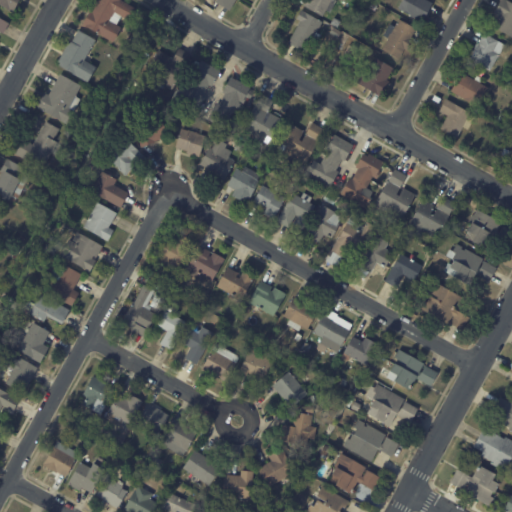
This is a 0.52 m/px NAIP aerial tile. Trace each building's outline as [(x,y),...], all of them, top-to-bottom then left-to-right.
[(25,0),(18,13),(0,1),(0,0),(25,0)] [(119,0),(133,8),(126,19),(120,16),(115,24),(119,27),(110,42),(80,24),(88,10),(90,12),(97,0),(119,0)] [(234,0),(228,12),(214,4),(216,0),(234,0)] [(302,7),(305,0),(335,0),(337,1),(330,13),(325,10),(322,17),(302,7)] [(424,0),(432,4),(422,24),(397,10),(402,0),(424,0)] [(504,0),(511,4),(511,37),(491,27),(497,16),(494,14),(501,0),(504,0)] [(300,52),(287,46),(298,22),(295,21),(299,12),(321,22),(315,34),(320,37),(315,45),(310,43),(309,44),(306,43),(301,53),(300,52)] [(0,31),(3,33),(9,21),(0,16),(0,31)] [(332,19),(340,23),(337,29),(329,25),(332,19)] [(414,30),(414,31),(410,40),(411,40),(406,52),(404,51),(398,61),(381,52),(387,40),(382,38),(388,26),(394,29),(397,22),(414,30)] [(133,27),(140,31),(137,36),(129,32),(133,27)] [(332,28),(340,33),(337,39),(329,34),(332,28)] [(96,40),(84,61),(95,67),(87,82),(56,65),(70,41),(73,42),(79,30),(96,40)] [(498,43),(493,53),(498,56),(489,72),(469,61),(483,35),(498,43)] [(179,48),(191,55),(167,92),(140,75),(157,49),(171,58),(178,47),(179,48)] [(218,72),(210,86),(208,85),(202,95),(204,97),(195,113),(178,104),(194,76),(190,74),(198,59),(218,71),(218,72)] [(386,80),(376,98),(352,84),(360,70),(366,73),(373,61),(388,70),(385,76),(387,77),(386,80)] [(40,95),(42,92),(47,95),(58,74),(80,86),(74,96),(79,99),(65,124),(34,107),(40,95)] [(449,93),(460,74),(473,81),(476,76),(481,80),(479,84),(488,89),(477,109),(449,93)] [(230,77),(248,87),(243,96),(245,97),(242,104),(238,101),(237,103),(243,106),(241,111),(235,108),(231,114),(229,113),(227,118),(237,124),(231,134),(205,119),(214,103),(217,104),(223,94),(220,92),(229,76),(230,77)] [(262,95),(272,101),(266,111),(281,120),(267,144),(263,142),(259,149),(249,143),(252,136),(244,131),(242,136),(236,133),(259,94),(262,95)] [(97,95),(105,99),(101,106),(94,102),(97,95)] [(440,110),(445,100),(475,116),(468,130),(463,127),(456,139),(439,130),(447,116),(439,112),(440,110)] [(160,139),(140,147),(131,125),(156,115),(165,136),(160,139)] [(11,153),(20,138),(31,145),(45,121),(58,129),(53,138),(58,141),(41,170),(11,153)] [(313,123),(323,129),(303,165),(288,156),(285,163),(276,158),(280,151),(274,148),(288,123),(305,132),(311,122),(313,123)] [(189,154),(185,153),(186,150),(174,147),(179,129),(204,136),(198,156),(189,154)] [(352,145),(343,160),(341,159),(335,170),(337,171),(329,188),(302,173),(309,159),(319,164),(326,151),(322,148),(330,133),(352,145)] [(141,157),(124,175),(102,156),(121,135),(143,155),(141,157)] [(226,145),(224,148),(231,152),(228,158),(234,161),(225,179),(199,165),(209,147),(212,149),(216,140),(226,145)] [(235,141),(242,144),(240,150),(232,147),(235,141)] [(511,170),(500,164),(511,141),(511,170)] [(362,154),(366,156),(368,154),(382,162),(376,172),(378,173),(375,178),(372,176),(365,189),(363,187),(360,193),(370,198),(365,208),(339,194),(348,177),(351,179),(357,168),(354,167),(361,153),(362,154)] [(0,197),(0,167),(5,158),(30,173),(13,203),(6,199),(5,201),(0,197)] [(231,195),(234,189),(226,185),(235,168),(241,171),(244,166),(260,174),(257,180),(258,181),(246,203),(231,195)] [(395,170),(406,176),(399,187),(402,189),(405,185),(416,192),(400,220),(373,204),(393,169),(395,170)] [(101,172),(115,180),(112,185),(127,193),(119,208),(89,191),(100,171),(101,172)] [(263,207),(252,201),(261,185),(283,198),(272,218),(262,213),(265,208),(263,207)] [(300,197),(305,200),(307,195),(311,197),(309,202),(315,206),(302,230),(293,225),(297,216),(295,215),(288,228),(275,221),(291,193),(300,197)] [(444,197),(454,202),(435,239),(418,229),(414,236),(409,233),(412,227),(408,224),(421,199),(436,207),(442,196),(444,197)] [(316,243),(304,236),(321,205),(322,206),(325,201),(333,206),(331,210),(334,212),(334,214),(340,217),(329,238),(324,235),(318,244),(316,243)] [(115,214),(108,228),(112,230),(106,241),(81,227),(95,202),(115,214)] [(492,230),(490,234),(492,235),(483,250),(468,241),(469,239),(464,237),(467,232),(465,231),(469,224),(468,223),(475,209),(497,221),(492,230)] [(358,225),(356,230),(358,231),(361,226),(363,228),(366,222),(377,228),(364,251),(350,243),(336,268),(323,261),(347,219),(358,225)] [(102,246),(94,260),(95,261),(89,272),(57,255),(66,239),(71,241),(76,232),(102,246)] [(181,236),(191,241),(175,273),(157,264),(161,256),(157,254),(164,240),(175,246),(180,235),(181,236)] [(25,239),(21,246),(16,243),(19,236),(25,239)] [(378,264),(375,263),(370,273),(358,266),(375,236),(387,243),(384,248),(392,253),(384,267),(378,264)] [(461,247),(482,259),(477,267),(479,268),(483,261),(496,268),(488,281),(477,275),(469,288),(452,278),(455,272),(447,267),(451,260),(450,260),(454,252),(452,251),(455,244),(461,247)] [(200,247),(209,252),(207,255),(209,257),(212,252),(224,259),(211,281),(185,267),(197,245),(200,247)] [(409,259),(422,266),(413,281),(404,276),(397,289),(383,282),(399,253),(409,259)] [(80,274),(71,290),(77,293),(70,306),(45,292),(52,278),(57,281),(65,266),(80,274)] [(228,269),(241,275),(244,269),(255,274),(242,302),(229,296),(230,294),(214,287),(224,267),(228,269)] [(261,282),(271,287),(269,290),(271,291),(273,287),(285,294),(274,316),(247,302),(258,280),(261,282)] [(457,330),(422,311),(430,294),(428,293),(434,283),(472,303),(458,330),(457,330)] [(146,287),(155,292),(148,306),(152,309),(150,312),(156,316),(144,339),(129,331),(130,330),(120,324),(132,303),(134,304),(144,286),(146,287)] [(67,311),(61,323),(46,315),(42,322),(27,314),(38,294),(68,310),(67,311)] [(295,297),(318,310),(306,330),(300,326),(298,331),(286,325),(288,320),(282,316),(293,296),(295,297)] [(167,305),(172,308),(169,313),(186,322),(170,351),(158,345),(165,331),(154,325),(165,304),(167,305)] [(229,313),(224,311),(227,305),(232,308),(229,313)] [(324,315),(334,320),(336,317),(352,326),(337,354),(319,344),(321,339),(312,334),(323,314),(324,315)] [(47,332),(48,333),(41,344),(46,348),(38,363),(15,350),(20,342),(15,340),(26,320),(47,332)] [(195,365),(183,359),(189,348),(180,344),(187,330),(196,335),(201,327),(212,333),(195,365)] [(303,336),(299,341),(294,337),(298,333),(303,336)] [(353,337),(362,342),(364,337),(377,345),(365,366),(349,357),(347,361),(340,357),(351,336),(353,337)] [(225,382),(199,368),(209,349),(211,350),(215,344),(239,357),(225,382)] [(0,345),(8,350),(5,355),(0,352),(0,345)] [(265,352),(268,353),(266,358),(272,360),(264,384),(247,379),(246,382),(238,379),(240,374),(238,373),(246,350),(249,351),(251,346),(260,350),(258,355),(262,356),(263,352),(265,352)] [(408,356),(424,364),(420,373),(421,374),(425,367),(438,374),(430,387),(416,379),(408,392),(391,383),(392,381),(386,378),(389,373),(388,373),(392,364),(394,365),(397,360),(394,358),(399,351),(408,356)] [(36,368),(23,394),(3,383),(10,370),(1,365),(6,355),(16,361),(17,358),(36,368)] [(291,375),(307,394),(290,408),(271,386),(288,371),(291,375)] [(108,385),(112,387),(99,414),(83,406),(87,398),(80,395),(90,375),(108,385)] [(343,386),(334,382),(337,376),(346,381),(343,386)] [(386,388),(403,397),(399,406),(401,407),(405,399),(418,406),(410,421),(395,412),(388,425),(365,412),(372,399),(370,398),(374,391),(372,389),(375,382),(386,388)] [(0,390),(17,399),(11,411),(0,406),(0,390)] [(106,412),(117,394),(124,399),(128,394),(141,402),(127,426),(119,421),(117,424),(108,419),(110,415),(106,412)] [(511,433),(507,431),(508,429),(498,423),(501,418),(491,413),(499,397),(509,403),(511,400),(511,433)] [(350,408),(354,402),(360,406),(356,412),(350,408)] [(148,405),(166,414),(156,434),(139,425),(140,422),(136,420),(145,403),(148,405)] [(312,415),(311,427),(315,428),(314,439),(308,439),(307,445),(279,443),(280,425),(293,426),(294,414),(312,415)] [(77,424),(81,417),(87,420),(83,427),(77,424)] [(368,423),(384,433),(380,441),(381,442),(385,435),(398,442),(390,455),(377,448),(370,460),(342,444),(346,436),(348,438),(354,427),(352,426),(357,417),(368,423)] [(175,419),(197,431),(183,457),(159,443),(173,418),(175,419)] [(75,426),(72,431),(67,429),(69,423),(75,426)] [(472,447),(481,431),(491,437),(492,433),(503,439),(504,437),(511,441),(511,455),(508,463),(506,462),(501,471),(489,464),(490,462),(480,456),(482,452),(472,447)] [(63,478),(41,465),(52,447),(73,459),(63,478)] [(294,473),(266,488),(256,469),(270,461),(267,456),(281,449),(294,473)] [(196,452),(220,467),(209,486),(181,469),(192,450),(196,452)] [(348,456),(365,466),(361,474),(362,475),(366,468),(379,476),(372,489),(356,480),(349,493),(332,484),(336,478),(328,474),(340,452),(348,456)] [(89,466),(90,465),(103,473),(90,494),(80,488),(78,492),(69,486),(71,484),(67,482),(79,462),(88,468),(89,466)] [(478,501),(476,500),(476,501),(465,495),(470,486),(466,484),(462,490),(449,482),(456,470),(470,478),(477,466),(492,476),(489,481),(496,486),(489,497),(493,499),(488,507),(478,501)] [(140,477),(146,468),(151,471),(145,480),(140,477)] [(252,472),(249,501),(236,499),(236,498),(220,496),(222,475),(239,477),(240,471),(252,472)] [(116,484),(126,490),(116,509),(93,496),(104,477),(116,484)] [(153,495),(150,500),(158,504),(153,511),(126,511),(123,510),(133,492),(134,492),(138,486),(153,495)] [(346,506),(344,510),(339,507),(336,511),(305,511),(309,507),(311,508),(315,502),(321,506),(323,502),(315,498),(321,487),(348,502),(346,506)] [(183,500),(195,506),(192,511),(168,511),(160,508),(167,493),(183,500)] [(511,511),(508,511),(503,509),(510,495),(511,496),(511,511)]
